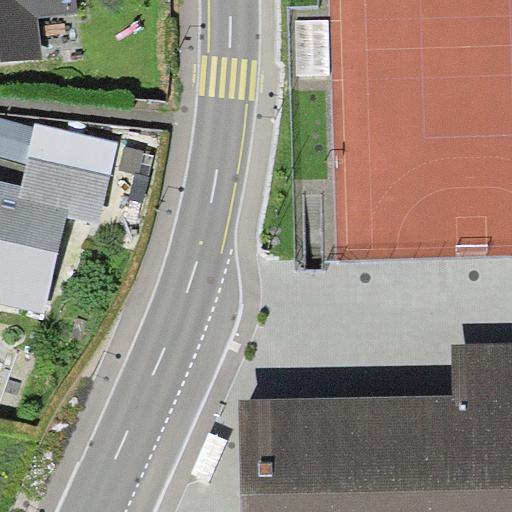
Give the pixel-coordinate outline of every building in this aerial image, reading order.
[(77,0),(0,0),(0,63),(43,58),(38,17),(79,13),(77,0)] [(0,155),(26,163),(35,127),(0,117),(0,155)] [(26,163),(21,185),(19,197),(69,208),(67,216),(98,224),(118,141),(36,122),(35,127),(26,163)] [(0,180),(0,304),(44,315),(67,216),(69,208),(19,197),(21,185),(0,180)] [(450,392),(238,397),(241,511),(511,511),(511,340),(451,341),(450,392)]
